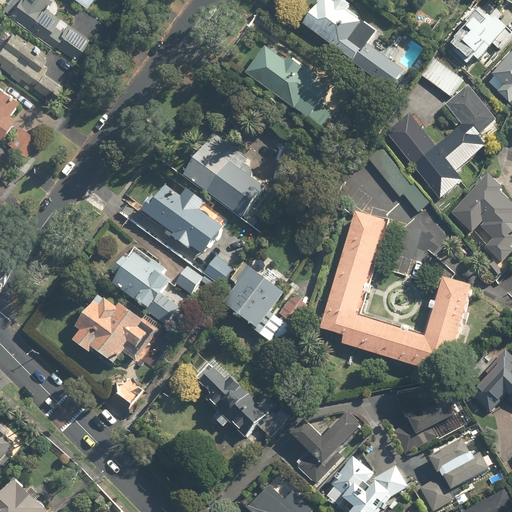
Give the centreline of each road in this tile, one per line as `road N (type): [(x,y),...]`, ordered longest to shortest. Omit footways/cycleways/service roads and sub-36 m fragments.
road 1 (residential): [(0,285),(207,0)]
road 2 (tertiary): [(166,511),(0,343)]
